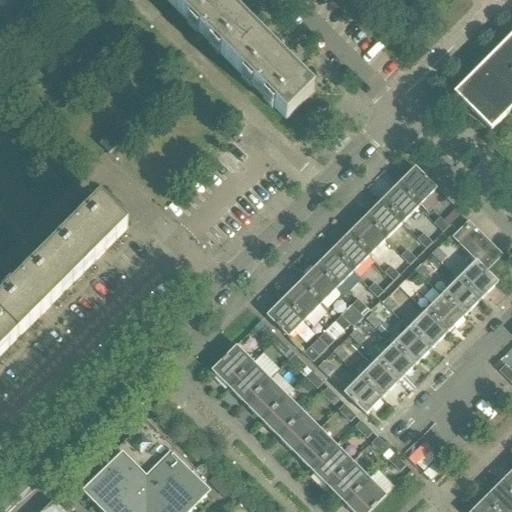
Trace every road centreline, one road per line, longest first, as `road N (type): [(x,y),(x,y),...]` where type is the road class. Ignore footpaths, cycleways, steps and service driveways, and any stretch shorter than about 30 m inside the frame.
road 1 (residential): [(6,511),(393,113)]
road 2 (residential): [(0,422),(175,243)]
road 3 (residential): [(511,235),(393,113)]
road 4 (residential): [(393,113),(280,0)]
road 5 (unknown): [(175,243),(279,144)]
road 6 (residential): [(414,424),(511,321)]
